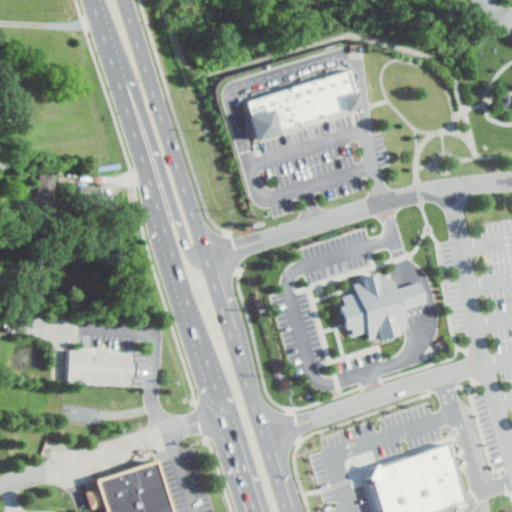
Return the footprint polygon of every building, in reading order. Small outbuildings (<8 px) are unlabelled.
[(227,104),(336,69),(343,93),(327,99),(331,113),(250,138),(239,142),(227,104)] [(406,330),(401,308),(425,303),(420,281),(393,287),(391,279),(384,280),(382,273),(373,275),(373,274),(349,280),(352,292),(337,295),(340,304),(335,306),(341,329),(347,327),(349,336),(364,332),(366,339),(406,330)] [(71,383),(135,385),(136,351),(72,350),(71,383)] [(374,511),(427,511),(465,500),(445,441),(371,466),(367,463),(359,478),(364,480),(374,511)] [(109,511),(99,478),(162,459),(178,511),(109,511)]
